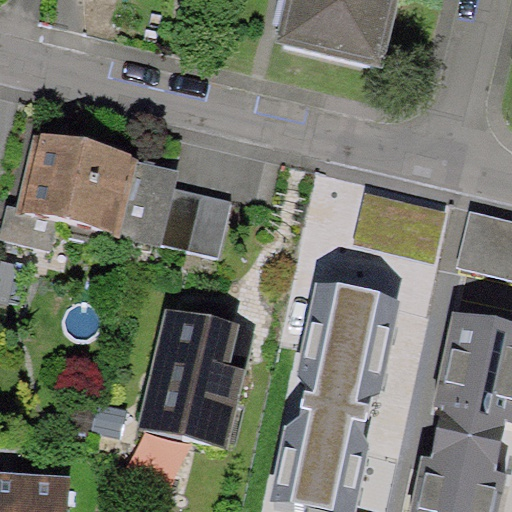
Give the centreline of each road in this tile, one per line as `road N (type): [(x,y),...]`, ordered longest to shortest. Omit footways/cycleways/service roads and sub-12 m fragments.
road 1 (residential): [(0,61),(448,165)]
road 2 (residential): [(488,0),(448,165)]
